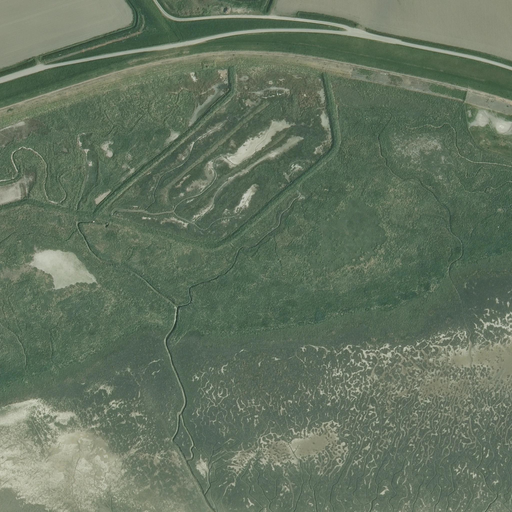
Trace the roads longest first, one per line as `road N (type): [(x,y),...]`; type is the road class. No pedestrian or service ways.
road 1 (track): [(511,109),(293,53),(184,56),(0,108)]
road 2 (unclassified): [(0,80),(246,32),(361,34)]
road 3 (unclassified): [(361,34),(256,16),(176,19),(154,0)]
road 4 (unclassified): [(361,34),(511,69)]
